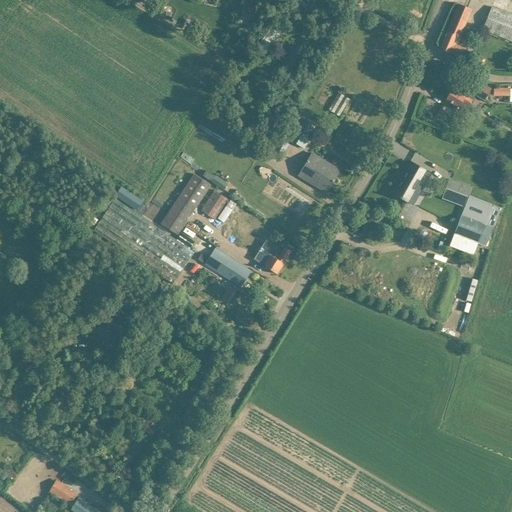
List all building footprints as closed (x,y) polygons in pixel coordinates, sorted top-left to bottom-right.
[(253,16),(256,6),(258,7),(260,0),(248,0),(248,1),(245,0),(242,12),(244,12),(244,14),(251,16),(251,15),(253,16)] [(450,53),(461,57),(465,47),(455,43),(458,36),(460,37),(472,9),(459,4),(440,49),(450,53)] [(482,29),(510,41),(509,45),(511,46),(511,15),(491,7),(482,29)] [(275,21),(265,35),(274,42),(285,28),(275,21)] [(288,50),(275,68),(286,77),(311,43),(300,35),(291,47),(289,46),(287,49),(288,50)] [(452,69),(444,65),(442,70),(449,74),(452,69)] [(474,79),(467,91),(465,95),(452,88),(446,100),(459,107),(458,109),(465,113),(475,95),(480,98),(485,100),(491,89),(486,86),(474,79)] [(349,99),(338,92),(328,110),(339,116),(349,99)] [(281,135),(304,149),(316,127),(293,114),(281,135)] [(283,153),(288,144),(279,139),(274,148),(283,153)] [(298,175),(318,187),(327,192),(340,170),(331,165),(312,153),(298,175)] [(404,171),(419,180),(425,183),(430,174),(418,167),(409,162),(404,171)] [(207,170),(203,175),(211,181),(215,175),(207,170)] [(395,194),(407,200),(413,204),(425,183),(419,180),(404,171),(399,180),(402,182),(395,194)] [(210,185),(194,174),(160,224),(177,235),(210,185)] [(471,186),(449,179),(442,199),(463,207),(471,186)] [(121,187),(115,196),(116,196),(137,210),(143,201),(122,188),(121,187)] [(228,199),(214,190),(201,210),(214,219),(228,199)] [(454,234),(478,243),(485,246),(493,227),(500,210),(468,198),(461,214),(454,234)] [(94,230),(174,283),(194,252),(187,248),(192,240),(180,232),(175,240),(114,199),(94,230)] [(106,210),(111,202),(107,200),(102,208),(106,210)] [(224,236),(259,258),(257,261),(268,269),(277,274),(291,251),(284,247),(277,258),(267,252),(275,240),(236,216),(224,236)] [(200,242),(205,234),(187,223),(182,230),(200,242)] [(423,238),(429,242),(437,230),(431,226),(423,238)] [(441,243),(438,250),(443,252),(446,245),(441,243)] [(201,254),(197,259),(240,287),(251,271),(216,248),(209,258),(201,254)] [(88,334),(102,344),(105,339),(114,345),(123,331),(117,326),(118,325),(106,316),(98,327),(95,325),(88,334)] [(92,362),(95,355),(78,348),(75,355),(92,362)] [(6,388),(1,395),(8,400),(13,393),(6,388)] [(50,490),(70,503),(76,495),(56,482),(50,490)] [(101,511),(79,497),(74,506),(71,509),(75,511),(101,511)]
